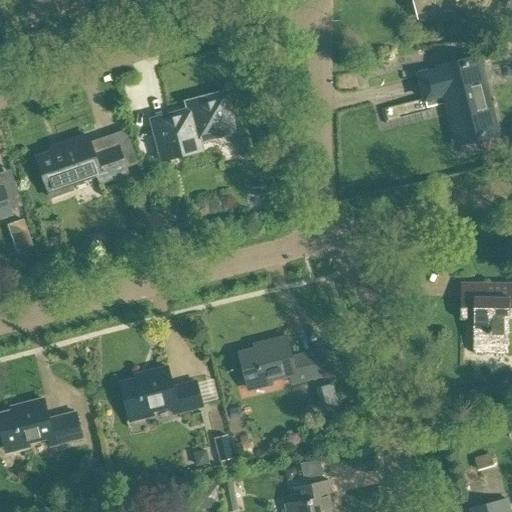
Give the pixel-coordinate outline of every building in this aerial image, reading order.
[(70,0),(30,0),(37,19),(73,7),(70,0)] [(418,0),(423,17),(449,10),(472,4),(470,0),(418,0)] [(484,65),(500,61),(496,43),(479,46),(484,65)] [(456,142),(471,138),(495,132),(483,86),(485,85),(479,60),(418,76),(425,101),(444,96),(456,142)] [(198,143),(240,132),(229,90),(187,101),(188,106),(150,117),(153,125),(162,159),(200,149),(198,143)] [(418,100),(390,106),(392,115),(420,109),(418,100)] [(128,174),(118,144),(94,153),(87,135),(60,145),(62,149),(36,158),(48,191),(50,197),(72,190),(70,184),(96,175),(99,183),(128,174)] [(0,217),(12,214),(2,186),(0,186),(0,217)] [(21,248),(38,243),(31,217),(14,221),(21,248)] [(168,233),(158,235),(162,249),(184,243),(183,236),(170,240),(168,233)] [(511,318),(511,284),(463,284),(462,318),(474,319),(473,353),(509,353),(510,319),(511,318)] [(324,347),(293,355),(288,336),(263,342),(264,346),(240,352),(250,393),(272,387),(270,379),(291,374),(293,381),(330,372),(324,347)] [(203,406),(197,381),(173,387),(168,367),(145,373),(146,377),(121,384),(131,422),(154,416),(152,410),(172,405),(174,413),(192,408),(203,406)] [(49,418),(44,399),(21,405),(22,409),(0,414),(0,427),(5,448),(48,437),(50,445),(83,436),(76,412),(60,416),(60,415),(49,418)] [(339,439),(360,434),(358,425),(336,430),(339,439)] [(221,461),(233,458),(227,435),(215,438),(221,461)] [(478,471),(493,466),(490,453),(474,458),(478,471)] [(106,469),(87,473),(92,492),(110,488),(106,469)] [(331,511),(331,508),(334,508),(329,480),(297,487),(299,500),(287,503),(289,511),(331,511)] [(232,481),(221,483),(226,511),(231,511),(238,511),(232,481)] [(511,511),(508,497),(471,507),(472,511),(511,511)]
